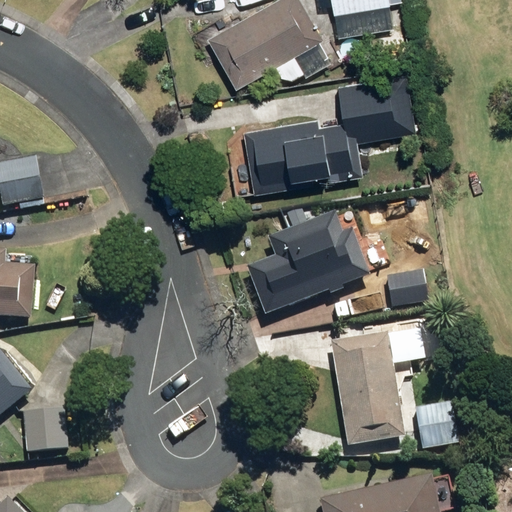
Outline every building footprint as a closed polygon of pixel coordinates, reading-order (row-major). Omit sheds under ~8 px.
[(274,0),(206,39),(235,89),(273,68),(279,78),(290,81),(302,74),(304,77),(329,63),(317,41),(320,40),(296,0),(274,0)] [(330,0),(336,38),(391,29),(386,0),(330,0)] [(241,133),(251,195),(312,186),(311,177),(326,175),(328,183),(360,177),(355,143),(414,133),(404,75),(336,87),(342,122),(317,126),(316,120),(241,133)] [(0,165),(0,200),(1,208),(40,200),(33,159),(0,165)] [(244,269),(263,318),(324,294),(326,297),(341,292),(339,289),(368,277),(352,238),(358,236),(346,208),(265,240),(273,258),(244,269)] [(0,317),(27,320),(31,267),(2,265),(3,252),(0,251),(0,317)] [(386,278),(391,308),(426,303),(421,272),(386,278)] [(328,345),(346,449),(402,439),(389,367),(422,362),(417,330),(328,345)] [(0,415),(29,392),(0,356),(0,415)] [(413,411),(421,451),(456,445),(449,405),(413,411)] [(22,414),(25,454),(68,450),(65,410),(22,414)] [(459,457),(473,457),(473,444),(459,444),(459,457)] [(435,511),(428,478),(317,501),(319,511),(435,511)] [(16,511),(3,499),(0,502),(0,511),(16,511)]
